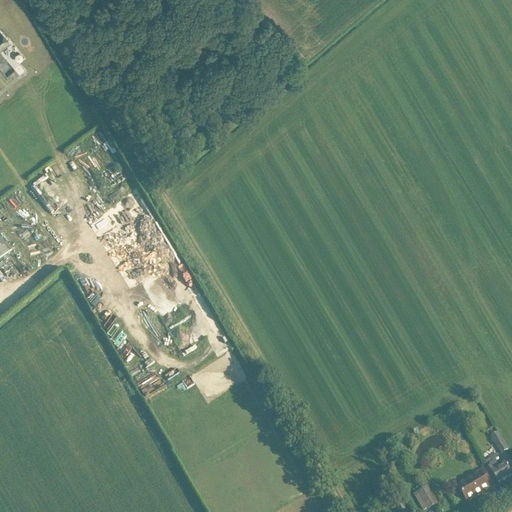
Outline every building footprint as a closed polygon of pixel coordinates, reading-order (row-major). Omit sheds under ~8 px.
[(0,29),(0,64),(6,60),(0,52),(0,50),(10,42),(0,29)] [(0,261),(11,252),(0,239),(0,261)] [(164,375),(168,386),(177,383),(172,371),(164,375)] [(491,437),(496,446),(501,454),(508,450),(498,433),(491,437)] [(498,454),(485,462),(488,467),(489,469),(496,480),(498,484),(499,484),(498,484),(511,476),(505,465),(502,461),(498,454)] [(480,475),(458,488),(467,502),(489,489),(486,485),(496,480),(489,469),(488,467),(478,472),(480,475)] [(438,504),(433,495),(428,487),(414,495),(424,511),(427,510),(428,510),(438,504)] [(390,509),(392,511),(407,511),(402,502),(390,509)]
